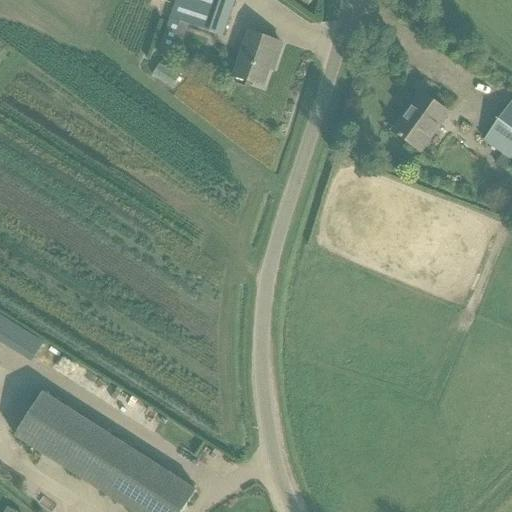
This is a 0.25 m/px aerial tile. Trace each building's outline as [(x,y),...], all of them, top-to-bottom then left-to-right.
[(179,53),(188,26),(223,37),(235,0),(173,0),(158,46),(179,53)] [(282,45),(263,39),(249,34),(234,77),(263,87),(272,59),(276,60),(282,45)] [(450,116),(436,106),(420,94),(408,111),(410,113),(395,132),(393,131),(393,132),(409,143),(422,153),(450,116)] [(511,161),(511,103),(484,142),(502,155),(494,166),(502,171),(510,161),(511,161)] [(182,511),(196,491),(179,480),(136,454),(43,394),(15,437),(131,511),(182,511)]
